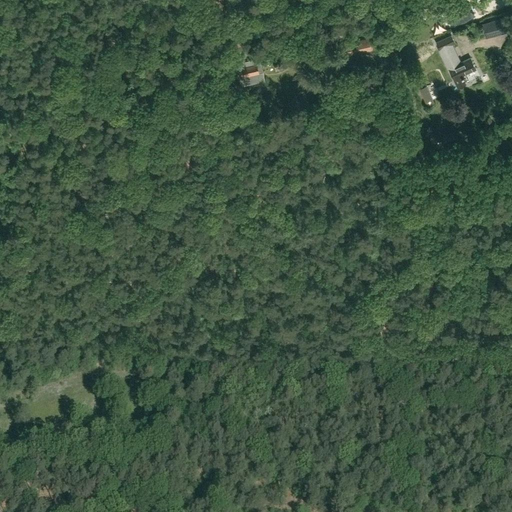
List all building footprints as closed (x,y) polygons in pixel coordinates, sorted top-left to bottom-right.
[(447,19),(449,19),(450,23),(462,21),(473,12),(467,4),(464,4),(458,5),(448,7),(448,10),(446,10),(447,19)] [(493,33),(508,29),(505,18),(490,22),(493,33)] [(451,34),(434,42),(457,86),(465,82),(461,75),(475,67),(470,56),(461,61),(452,43),(455,41),(451,34)] [(344,55),(376,47),(373,35),(341,43),(344,55)] [(466,43),(468,49),(475,47),(473,41),(466,43)] [(262,70),(260,62),(256,63),(255,59),(240,62),(242,75),(248,74),(247,73),(262,70)] [(230,69),(219,71),(221,81),(232,79),(230,69)] [(434,101),(426,85),(418,88),(426,105),(434,101)]
